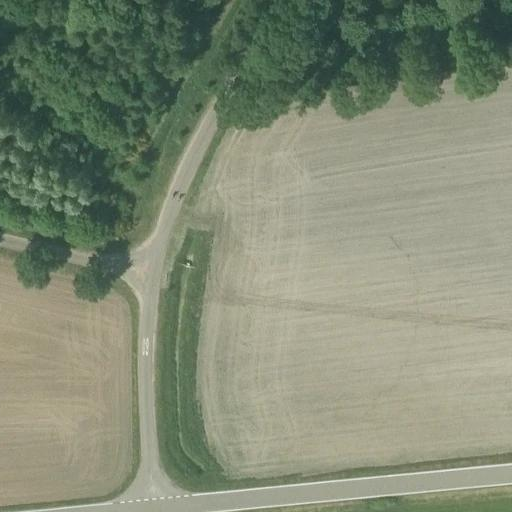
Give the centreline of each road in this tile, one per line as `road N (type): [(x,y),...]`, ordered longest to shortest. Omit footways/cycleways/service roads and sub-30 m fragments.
road 1 (tertiary): [(511,474),(151,510)]
road 2 (unclassified): [(150,275),(199,140),(275,0)]
road 3 (unclassified): [(151,510),(150,275)]
road 4 (unclassified): [(150,275),(0,240)]
